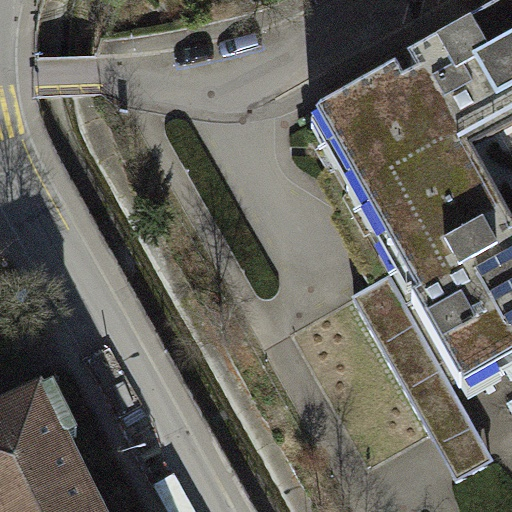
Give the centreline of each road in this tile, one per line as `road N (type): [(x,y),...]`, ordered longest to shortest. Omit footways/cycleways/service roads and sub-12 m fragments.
road 1 (residential): [(0,135),(15,183),(200,511)]
road 2 (residential): [(386,0),(280,60),(209,78),(0,76)]
